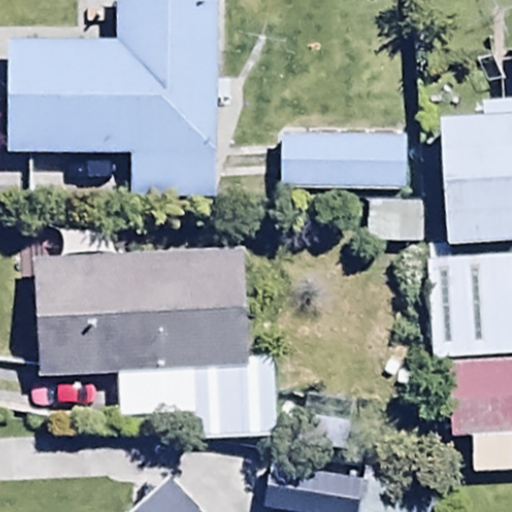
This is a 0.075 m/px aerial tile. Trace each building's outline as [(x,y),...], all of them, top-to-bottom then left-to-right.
[(127,202),(210,205),(215,0),(112,0),(111,46),(8,43),(4,160),(128,164),(127,202)] [(482,126),(442,126),(442,253),(511,253),(511,111),(482,111),(482,126)] [(408,144),(284,141),(282,193),(406,196),(408,144)] [(422,209),(369,205),(366,245),(420,249),(422,209)] [(246,365),(242,259),(31,267),(35,386),(114,383),(116,422),(192,419),(193,448),(224,447),(225,457),(265,456),(265,447),(276,446),(273,364),(246,365)] [(511,259),(425,261),(427,366),(511,364),(511,259)] [(469,442),(470,480),(511,478),(511,367),(444,370),(446,442),(469,442)] [(404,511),(408,486),(271,466),(264,511),(404,511)] [(186,511),(163,487),(135,511),(186,511)]
